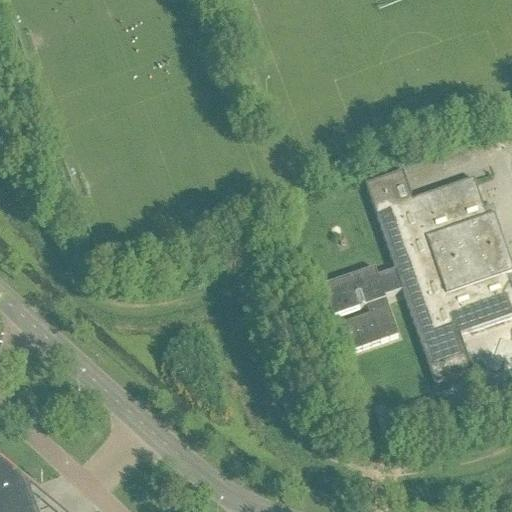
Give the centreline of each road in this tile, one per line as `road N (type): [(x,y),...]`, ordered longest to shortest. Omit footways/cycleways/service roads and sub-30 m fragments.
road 1 (tertiary): [(250,511),(184,466),(29,328)]
road 2 (residential): [(0,407),(110,511)]
